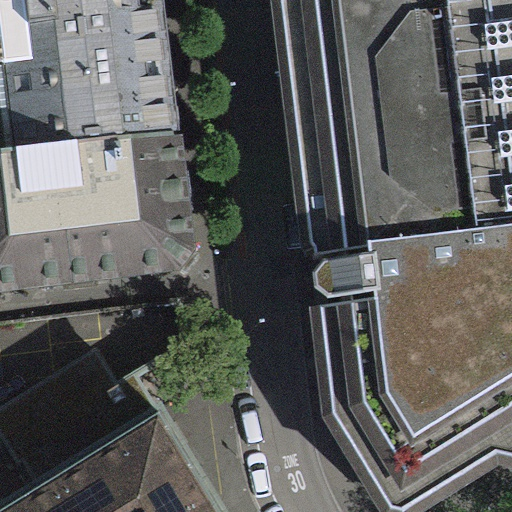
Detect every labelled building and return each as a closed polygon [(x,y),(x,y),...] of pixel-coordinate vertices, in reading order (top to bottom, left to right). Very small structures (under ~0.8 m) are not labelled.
[(0,0),(0,15),(13,133),(178,114),(165,0),(0,0)] [(355,402),(413,502),(511,441),(511,0),(299,0),(321,153),(332,240),(355,402)] [(178,114),(13,133),(0,134),(0,278),(194,257),(178,114)] [(0,405),(0,423),(32,476),(155,402),(135,370),(118,380),(98,346),(0,405)] [(0,511),(229,511),(191,448),(167,409),(161,398),(155,402),(32,476),(0,495),(0,511)]
